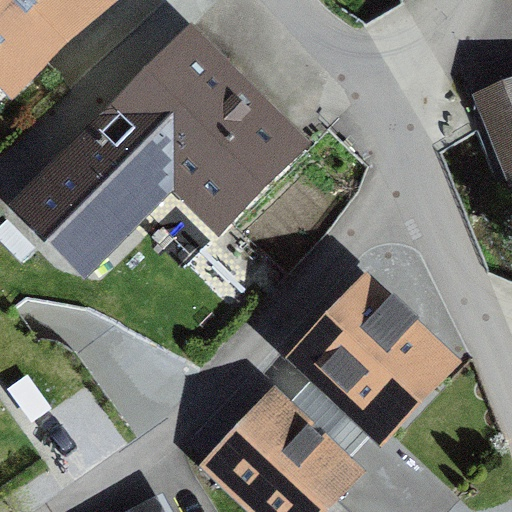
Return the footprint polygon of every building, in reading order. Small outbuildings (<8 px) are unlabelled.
[(106,5),(101,0),(0,0),(0,68),(18,87),(106,5)] [(308,151),(181,31),(32,188),(106,258),(164,197),(217,247),(308,151)] [(456,368),(353,282),(277,373),(380,459),(456,368)] [(340,460),(278,406),(216,477),(255,511),(293,511),(307,497),(340,460)] [(323,511),(307,497),(293,511),(323,511)]
